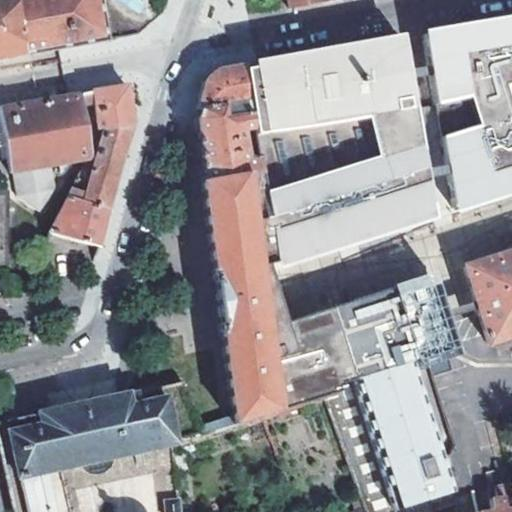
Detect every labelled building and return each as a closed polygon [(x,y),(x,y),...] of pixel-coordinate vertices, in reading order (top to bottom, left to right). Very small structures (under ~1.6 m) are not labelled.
[(0,0),(0,60),(107,42),(98,0),(0,0)] [(287,0),(289,9),(339,0),(287,0)] [(449,177),(458,216),(511,198),(511,16),(424,32),(431,67),(432,76),(438,105),(471,97),(480,127),(442,140),(448,167),(429,171),(431,180),(449,177)] [(251,176),(263,269),(268,267),(276,264),(277,273),(438,222),(413,80),(411,71),(404,35),(253,62),(254,69),(250,69),(245,70),(250,104),(260,175),(251,176)] [(197,105),(195,111),(250,104),(245,70),(245,66),(213,72),(208,78),(203,83),(197,105)] [(431,67),(411,71),(413,80),(432,76),(431,67)] [(95,113),(97,120),(98,131),(132,125),(132,119),(127,86),(77,95),(81,116),(95,113)] [(9,173),(86,161),(91,159),(83,123),(81,116),(77,95),(0,109),(0,146),(5,146),(9,173)] [(195,111),(192,120),(197,156),(200,184),(251,176),(260,175),(250,104),(195,111)] [(68,196),(109,212),(132,125),(98,131),(97,120),(83,123),(91,159),(86,161),(68,196)] [(263,269),(251,176),(200,184),(233,431),(329,398),(343,393),(341,388),(355,383),(331,311),(286,326),(268,267),(263,269)] [(68,196),(48,234),(100,246),(103,234),(107,219),(109,212),(68,196)] [(511,251),(462,267),(489,351),(511,343),(511,251)] [(435,277),(331,311),(355,383),(341,388),(343,393),(329,398),(366,511),(409,511),(457,497),(416,375),(462,360),(435,277)] [(135,391),(107,398),(110,410),(116,417),(120,445),(116,458),(173,445),(163,398),(138,404),(135,391)] [(99,400),(91,401),(94,415),(102,413),(99,400)] [(72,405),(67,406),(65,420),(74,418),(72,405)] [(46,511),(38,475),(46,473),(70,467),(62,459),(57,427),(62,408),(37,413),(40,426),(7,436),(23,511),(46,511)] [(107,424),(99,425),(101,432),(109,430),(107,424)] [(74,431),(66,432),(68,439),(75,437),(74,431)] [(111,442),(102,444),(105,458),(108,458),(112,448),(111,442)] [(81,448),(70,450),(71,455),(81,465),(84,464),(81,448)] [(38,475),(46,511),(53,511),(46,473),(38,475)] [(489,511),(486,511),(511,511),(511,492),(511,491),(503,493),(503,490),(496,492),(498,499),(488,502),(489,511)] [(175,511),(175,502),(160,504),(161,511),(175,511)]
